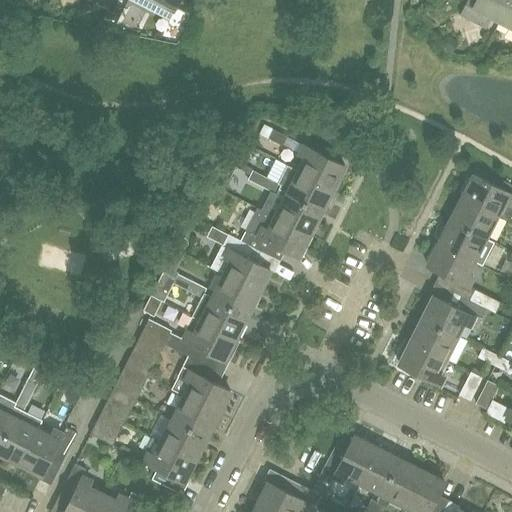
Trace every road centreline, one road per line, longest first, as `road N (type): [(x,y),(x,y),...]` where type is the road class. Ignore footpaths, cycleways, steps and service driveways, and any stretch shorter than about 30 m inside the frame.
road 1 (residential): [(511,467),(320,371)]
road 2 (residential): [(320,371),(269,389),(207,511)]
road 3 (residential): [(320,371),(385,243)]
